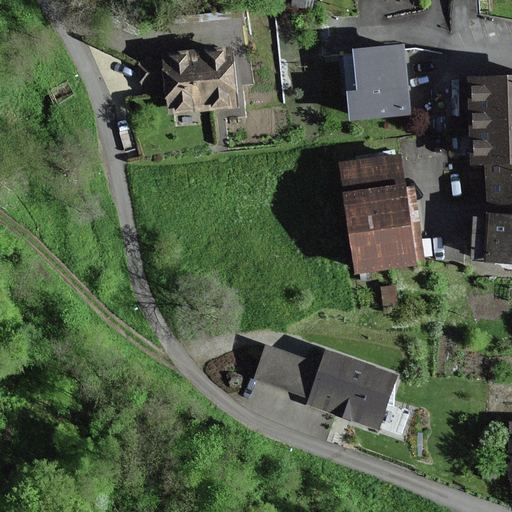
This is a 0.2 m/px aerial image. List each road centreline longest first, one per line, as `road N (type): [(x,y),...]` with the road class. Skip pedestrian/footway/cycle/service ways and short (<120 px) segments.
road 1 (residential): [(495,511),(240,419),(210,394),(146,302),(102,105),(45,0)]
road 2 (track): [(0,213),(114,321),(188,368)]
